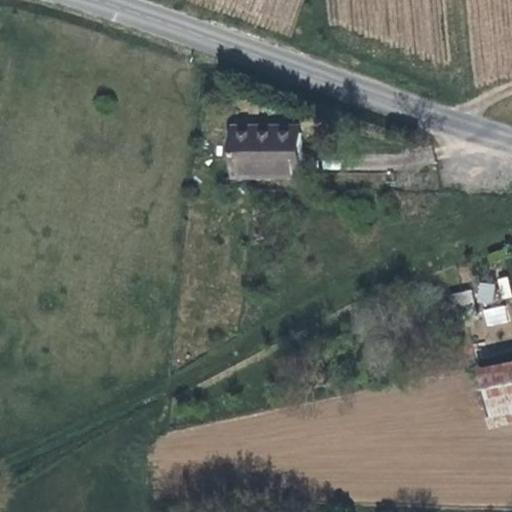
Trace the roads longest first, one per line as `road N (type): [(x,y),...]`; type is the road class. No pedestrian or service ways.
road 1 (track): [(511,238),(320,310),(0,469)]
road 2 (tertiary): [(96,0),(511,140)]
